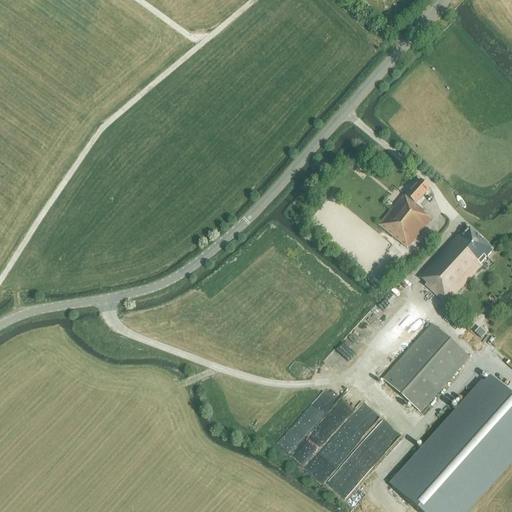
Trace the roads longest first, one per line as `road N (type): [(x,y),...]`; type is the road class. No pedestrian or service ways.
road 1 (tertiary): [(0,325),(144,290),(193,265),(266,199),(443,0)]
road 2 (track): [(0,280),(98,132),(253,0)]
